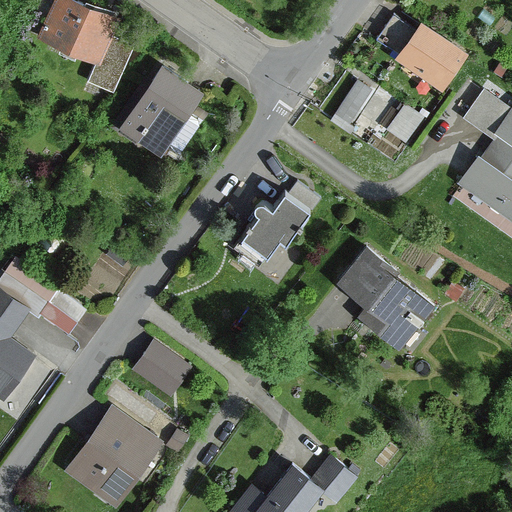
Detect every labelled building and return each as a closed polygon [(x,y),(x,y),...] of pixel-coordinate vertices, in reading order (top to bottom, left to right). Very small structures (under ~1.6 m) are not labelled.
[(115,18),(70,0),(58,0),(42,41),(97,63),(109,35),(115,18)] [(472,56),(424,24),(400,60),(447,92),(472,56)] [(210,100),(167,69),(124,130),(166,160),(210,100)] [(511,110),(460,182),(511,223),(511,110)] [(317,220),(291,199),(278,215),(266,205),(257,216),(265,222),(249,243),(273,262),(286,246),(292,251),(317,220)] [(438,307),(368,252),(340,287),(387,324),(380,333),(403,352),(438,307)] [(5,270),(0,277),(0,394),(7,400),(40,355),(23,343),(52,304),(5,270)] [(154,335),(132,364),(169,391),(191,363),(154,335)] [(113,398),(63,468),(116,505),(166,435),(113,398)] [(292,457),(254,503),(264,511),(298,511),(323,482),(292,457)]
